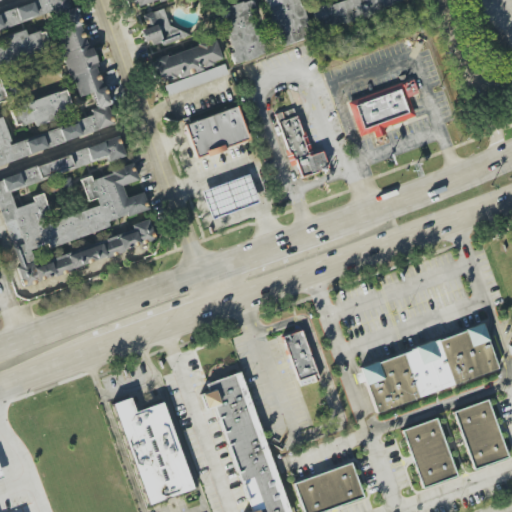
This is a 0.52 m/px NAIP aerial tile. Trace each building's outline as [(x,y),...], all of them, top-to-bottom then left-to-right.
[(40,0),(0,12),(0,162),(113,127),(73,0),(40,0)] [(158,0),(126,0),(129,9),(158,0)] [(266,54),(247,0),(246,0),(219,10),(233,52),(229,54),(232,65),(266,54)] [(263,0),(279,47),(310,37),(298,0),(263,0)] [(317,31),(406,4),(404,0),(338,0),(310,9),(317,31)] [(170,30),(162,8),(141,15),(146,28),(139,30),(143,42),(149,40),(152,48),(186,36),(183,26),(170,30)] [(222,62),(215,40),(150,61),(158,83),(222,62)] [(163,83),(166,94),(227,77),(225,67),(163,83)] [(414,117),(408,97),(418,94),(413,80),(346,102),(358,136),(372,132),(374,139),(385,135),(382,127),(414,117)] [(184,124),(194,158),(247,142),(237,108),(184,124)] [(327,169),(322,151),(309,155),(295,108),(275,114),(290,166),(295,164),(299,177),(327,169)] [(0,210),(21,282),(155,244),(148,220),(131,225),(133,234),(34,262),(30,249),(149,215),(143,193),(125,198),(122,185),(137,181),(133,166),(90,178),(89,176),(80,179),(86,202),(96,199),(98,207),(50,221),(42,193),(31,197),(33,203),(14,208),(8,189),(106,161),(106,162),(124,157),(119,141),(0,175),(0,210)] [(201,191),(210,219),(258,203),(248,175),(201,191)] [(475,327),(354,371),(369,413),(493,369),(475,327)] [(280,342),(295,385),(313,378),(299,337),(280,342)] [(286,511),(241,372),(205,384),(208,392),(199,395),(204,410),(214,406),(248,511),(286,511)] [(145,505),(191,491),(163,403),(133,412),(129,398),(113,403),(145,505)] [(448,413),(480,401),(501,458),(469,468),(448,413)] [(396,431),(429,419),(449,475),(418,486),(396,431)] [(299,511),(288,483),(343,464),(357,496),(315,511),(299,511)]
